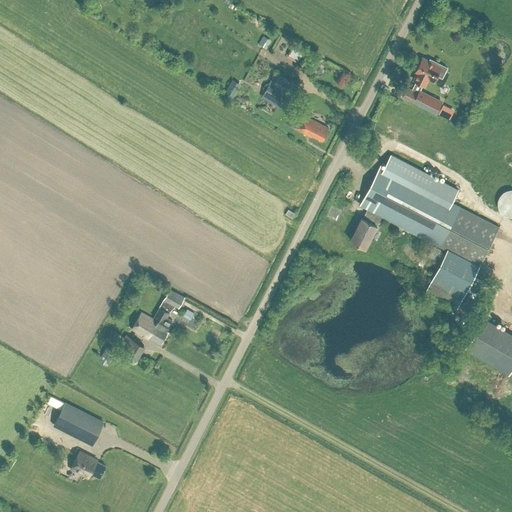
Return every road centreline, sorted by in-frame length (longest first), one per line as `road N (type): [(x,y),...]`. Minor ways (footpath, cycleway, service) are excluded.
road 1 (unclassified): [(157,511),(419,0)]
road 2 (track): [(225,379),(465,511)]
